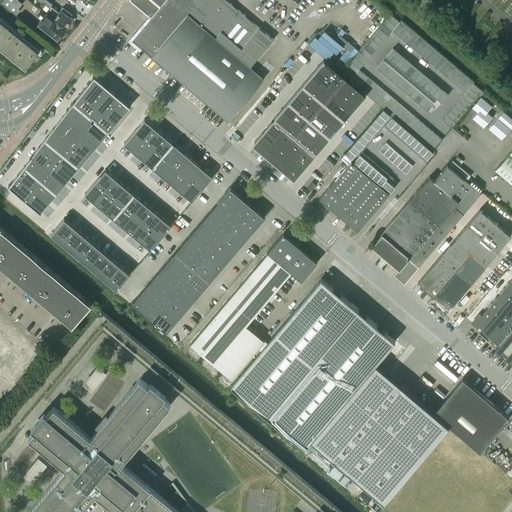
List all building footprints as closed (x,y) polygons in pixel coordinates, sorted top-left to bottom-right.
[(22,3),(18,0),(3,0),(1,3),(16,15),(20,10),(18,8),(22,3)] [(166,0),(131,0),(152,17),(166,0)] [(273,39),(226,0),(166,0),(152,17),(133,40),(152,56),(227,121),(263,78),(250,66),(273,39)] [(72,15),(62,8),(60,10),(60,11),(59,12),(51,6),(47,12),(44,9),(42,9),(66,28),(73,19),(70,17),(72,15)] [(66,28),(42,9),(41,9),(37,14),(38,17),(41,19),(38,23),(58,39),(66,28)] [(390,14),(386,19),(395,26),(392,30),(396,34),(406,24),(401,20),(399,22),(390,14)] [(0,16),(0,45),(26,66),(40,49),(0,16)] [(386,19),(378,28),(388,36),(392,30),(395,26),(386,19)] [(406,24),(396,34),(401,38),(410,28),(406,24)] [(378,28),(374,33),(383,41),(388,36),(378,28)] [(410,28),(401,38),(406,42),(415,32),(410,28)] [(415,32),(406,42),(410,46),(419,35),(415,32)] [(374,33),(370,38),(379,45),(383,41),(374,33)] [(419,35),(410,46),(415,50),(424,39),(419,35)] [(370,38),(366,42),(375,50),(379,45),(370,38)] [(424,39),(415,50),(420,54),(429,43),(424,39)] [(366,42),(362,47),(371,55),(375,50),(366,42)] [(429,43),(420,54),(424,58),(433,47),(429,43)] [(362,47),(358,51),(367,59),(371,55),(362,47)] [(433,47),(424,58),(429,61),(438,51),(433,47)] [(392,49),(377,67),(427,109),(431,105),(436,109),(447,95),(392,49)] [(358,51),(354,57),(363,64),(367,59),(358,51)] [(438,51),(429,61),(433,65),(442,55),(438,51)] [(442,55),(433,65),(438,69),(447,59),(442,55)] [(354,57),(346,66),(355,74),(359,70),(363,64),(354,57)] [(324,59),(317,67),(338,85),(345,77),(324,59)] [(447,59),(438,69),(443,73),(452,62),(447,59)] [(452,62),(443,73),(447,77),(456,66),(452,62)] [(346,66),(342,70),(351,78),(350,80),(354,84),(363,73),(359,69),(355,74),(346,66)] [(456,66),(447,77),(452,81),(461,70),(456,66)] [(338,85),(317,67),(310,76),(331,94),(338,85)] [(461,70),(452,81),(456,85),(465,74),(461,70)] [(363,73),(354,84),(359,88),(368,77),(363,73)] [(92,101),(107,85),(94,74),(80,91),(92,101)] [(465,74),(456,85),(461,89),(470,78),(465,74)] [(331,94),(310,76),(302,84),(324,102),(331,94)] [(366,95),(345,77),(338,85),(360,103),(366,95)] [(368,77),(359,88),(363,92),(372,81),(368,77)] [(470,78),(461,89),(465,92),(469,88),(478,96),(482,91),(473,83),(474,82),(470,78)] [(372,81),(363,92),(368,95),(377,85),(372,81)] [(324,102),(302,84),(295,92),(317,111),(324,102)] [(104,112),(119,95),(107,85),(92,101),(101,109),(104,112)] [(338,85),(331,94),(352,112),(360,103),(338,85)] [(377,85),(368,95),(372,99),(381,89),(377,85)] [(465,92),(461,97),(471,105),(478,96),(469,88),(465,92)] [(381,89),(372,99),(377,103),(386,92),(381,89)] [(101,109),(92,101),(80,91),(73,100),(93,117),(101,109)] [(317,111),(295,92),(288,101),(310,119),(317,111)] [(386,92),(377,103),(382,107),(391,96),(386,92)] [(331,94),(324,102),(345,120),(352,112),(331,94)] [(116,122),(130,105),(119,95),(104,112),(116,122)] [(391,96),(382,107),(384,109),(386,111),(395,100),(391,96)] [(461,97),(458,102),(467,109),(471,105),(461,97)] [(499,117),(488,108),(491,105),(481,97),(472,107),(478,111),(473,117),(483,126),(491,117),(495,121),(489,128),(501,139),(511,125),(511,119),(503,112),(499,117)] [(93,117),(73,100),(66,109),(86,126),(93,117)] [(395,100),(386,111),(391,115),(400,104),(395,100)] [(310,119),(288,101),(281,109),(303,127),(310,119)] [(324,102),(317,111),(338,128),(345,120),(324,102)] [(458,102),(454,106),(463,114),(467,109),(458,102)] [(400,104),(391,115),(395,119),(404,108),(400,104)] [(454,106),(450,111),(459,119),(463,114),(454,106)] [(383,108),(345,152),(346,153),(352,159),(354,160),(354,161),(386,188),(386,187),(391,191),(395,187),(390,183),(394,179),(361,152),(384,125),(425,161),(433,151),(383,108)] [(404,108),(395,119),(400,123),(409,112),(404,108)] [(86,126),(66,109),(59,119),(78,135),(86,126)] [(116,122),(104,112),(101,109),(93,117),(109,131),(116,122)] [(303,127),(281,109),(274,118),(285,127),(296,136),(303,127)] [(317,111),(310,119),(331,137),(338,128),(317,111)] [(450,111),(446,116),(455,123),(459,119),(450,111)] [(409,112),(400,123),(405,126),(414,116),(409,112)] [(414,116),(405,126),(409,130),(418,120),(414,116)] [(446,116),(442,120),(452,128),(455,123),(446,116)] [(109,131),(93,117),(86,126),(101,139),(109,131)] [(274,118),(254,142),(265,151),(285,127),(274,118)] [(78,135),(59,119),(52,128),(71,143),(78,135)] [(310,119),(303,127),(324,145),(331,137),(310,119)] [(148,141),(158,129),(147,120),(137,132),(148,141)] [(418,120),(409,130),(414,134),(423,123),(418,120)] [(423,123),(414,134),(418,138),(428,127),(423,123)] [(101,139),(86,126),(78,135),(94,148),(101,139)] [(275,160),(296,136),(285,127),(265,151),(275,160)] [(306,145),(317,154),(324,145),(303,127),(296,136),(306,145)] [(428,127),(418,138),(423,142),(432,131),(428,127)] [(71,143),(52,128),(45,137),(63,152),(71,143)] [(156,149),(167,136),(158,129),(148,141),(156,149)] [(432,131),(423,142),(428,146),(437,135),(432,131)] [(137,153),(148,141),(137,132),(126,144),(137,153)] [(94,148),(78,135),(71,143),(86,157),(94,148)] [(437,135),(428,146),(432,150),(441,139),(437,135)] [(165,156),(176,144),(167,136),(156,149),(165,156)] [(286,169),(306,145),(296,136),(275,160),(286,169)] [(63,152),(45,137),(38,146),(56,161),(63,152)] [(146,161),(156,149),(148,141),(137,153),(146,161)] [(385,142),(379,150),(383,154),(390,146),(385,142)] [(86,157),(71,143),(63,152),(79,166),(86,157)] [(174,164),(184,151),(176,144),(165,156),(174,164)] [(286,169),(297,178),(317,154),(306,145),(286,169)] [(56,161),(38,146),(31,155),(48,170),(56,161)] [(390,146),(383,154),(388,158),(394,150),(390,146)] [(155,168),(165,156),(156,149),(146,161),(155,168)] [(511,149),(494,171),(511,186),(511,149)] [(394,150),(388,158),(392,162),(399,154),(394,150)] [(183,171),(193,159),(184,151),(174,164),(183,171)] [(79,166),(63,152),(56,161),(71,174),(79,166)] [(399,154),(392,162),(397,166),(403,158),(399,154)] [(48,170),(31,155),(24,164),(41,178),(48,170)] [(164,176),(174,164),(165,156),(155,168),(164,176)] [(403,158),(397,166),(401,170),(408,162),(403,158)] [(191,179),(202,166),(193,159),(183,171),(191,179)] [(329,187),(319,198),(357,231),(366,219),(389,193),(351,160),(329,187)] [(71,174),(56,161),(48,170),(64,183),(71,174)] [(408,162),(401,170),(406,174),(412,166),(408,162)] [(41,178),(24,164),(17,173),(33,187),(41,178)] [(172,183),(183,171),(174,164),(164,176),(172,183)] [(381,235),(372,246),(398,269),(393,275),(403,284),(418,266),(463,213),(480,193),(447,164),(434,180),(429,176),(410,199),(380,234),(381,235)] [(213,176),(202,166),(191,179),(202,188),(213,176)] [(106,190),(116,178),(105,168),(95,180),(106,190)] [(64,183),(48,170),(41,178),(56,192),(64,183)] [(181,191),(191,179),(183,171),(172,183),(181,191)] [(33,187),(17,173),(9,184),(24,198),(33,187)] [(56,192),(41,178),(33,187),(49,200),(56,192)] [(115,197),(125,185),(116,178),(106,190),(115,197)] [(192,200),(202,188),(191,179),(181,191),(192,200)] [(96,202),(106,190),(95,180),(85,192),(96,202)] [(312,182),(307,188),(310,191),(315,185),(312,182)] [(124,205),(134,193),(125,185),(115,197),(124,205)] [(248,201),(230,186),(218,201),(235,215),(248,201)] [(49,200),(33,187),(24,198),(40,211),(49,200)] [(104,209),(115,197),(106,190),(96,202),(104,209)] [(132,212),(143,200),(134,193),(124,205),(132,212)] [(113,217),(124,205),(115,197),(104,209),(113,217)] [(141,220),(151,208),(143,200),(132,212),(141,220)] [(235,215),(218,201),(211,209),(228,224),(235,215)] [(265,216),(248,201),(235,215),(253,230),(265,216)] [(122,224),(132,212),(124,205),(113,217),(122,224)] [(150,227),(160,215),(151,208),(141,220),(150,227)] [(228,224),(211,209),(204,217),(221,232),(228,224)] [(459,297),(511,235),(480,209),(418,282),(434,295),(443,284),(459,297)] [(131,232),(141,220),(132,212),(122,224),(131,232)] [(171,224),(160,215),(150,227),(161,237),(171,224)] [(253,230),(235,215),(228,224),(246,238),(253,230)] [(62,242),(75,226),(64,217),(51,232),(62,242)] [(221,232),(204,217),(197,226),(214,240),(221,232)] [(139,239),(150,227),(141,220),(131,232),(139,239)] [(246,238),(228,224),(221,232),(238,247),(246,238)] [(70,249),(84,234),(75,226),(62,242),(70,249)] [(214,240),(197,226),(190,234),(207,249),(214,240)] [(0,253),(13,238),(0,227),(0,253)] [(150,249),(161,237),(150,227),(139,239),(150,249)] [(238,247),(221,232),(214,240),(231,255),(238,247)] [(246,324),(291,271),(301,280),(317,262),(296,245),(295,246),(290,241),(291,240),(283,233),(268,251),(269,253),(192,344),(232,378),(258,347),(246,337),(252,329),(246,324)] [(79,257),(92,241),(84,234),(70,249),(79,257)] [(207,249),(190,234),(183,243),(200,257),(207,249)] [(0,266),(5,270),(24,247),(13,238),(0,253),(0,266)] [(231,255),(214,240),(207,249),(224,264),(231,255)] [(88,264),(101,249),(92,241),(79,257),(88,264)] [(200,257),(183,243),(175,251),(193,266),(200,257)] [(16,279),(35,257),(24,247),(5,270),(13,277),(14,277),(16,279)] [(96,272),(110,256),(101,249),(88,264),(96,272)] [(224,264),(207,249),(200,257),(217,272),(224,264)] [(193,266),(175,251),(168,259),(186,274),(193,266)] [(105,279),(118,264),(110,256),(96,272),(105,279)] [(27,289),(46,266),(35,257),(16,279),(19,281),(19,282),(27,289)] [(217,272),(200,257),(193,266),(210,280),(217,272)] [(186,274),(168,259),(161,268),(179,282),(186,274)] [(129,273),(118,264),(105,279),(116,288),(129,273)] [(39,297),(57,275),(46,266),(27,289),(35,296),(36,295),(39,297)] [(210,280),(193,266),(186,274),(203,289),(210,280)] [(179,282),(161,268),(154,276),(171,291),(179,282)] [(203,289),(186,274),(179,282),(196,297),(203,289)] [(49,307),(68,284),(57,275),(39,297),(41,300),(41,301),(49,307)] [(147,285),(164,299),(171,291),(154,276),(147,285)] [(321,278),(231,385),(304,447),(310,440),(384,502),(449,425),(376,363),(395,340),(321,278)] [(494,347),(511,325),(511,279),(482,315),(480,314),(473,322),(494,339),(491,343),(494,347)] [(196,297),(179,282),(171,291),(189,305),(196,297)] [(61,316),(79,294),(68,284),(49,307),(57,314),(58,314),(61,316)] [(157,308),(164,299),(147,285),(140,293),(157,308)] [(189,305),(171,291),(164,299),(182,314),(189,305)] [(157,308),(140,293),(133,302),(150,316),(157,308)] [(72,326),(91,303),(79,294),(61,316),(64,318),(63,319),(69,324),(70,323),(71,325),(71,326),(72,326)] [(182,314),(164,299),(157,308),(174,322),(182,314)] [(157,308),(150,316),(167,331),(174,322),(157,308)] [(511,325),(494,347),(511,362),(511,325)] [(7,343),(0,352),(0,362),(3,366),(16,350),(7,343)] [(16,350),(3,366),(12,372),(24,357),(16,350)] [(24,357),(12,372),(24,382),(36,367),(24,357)] [(3,366),(0,369),(0,387),(12,372),(3,366)] [(12,372),(0,387),(12,397),(24,382),(12,372)] [(194,511),(187,502),(179,511),(121,462),(170,404),(140,378),(90,437),(53,406),(47,414),(43,411),(31,426),(34,429),(28,437),(65,467),(27,511),(79,511),(95,493),(118,511),(194,511)] [(462,378),(434,412),(480,451),(509,418),(462,378)]
